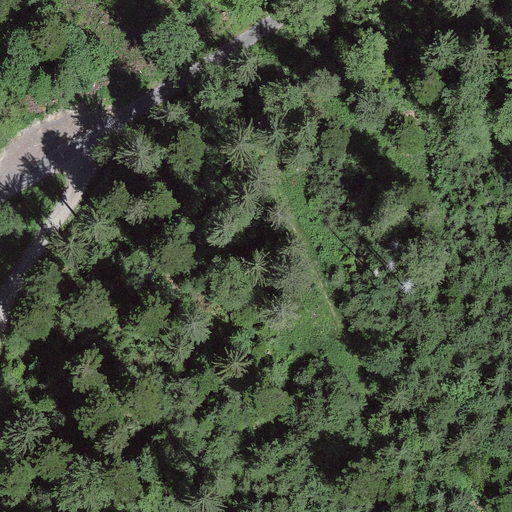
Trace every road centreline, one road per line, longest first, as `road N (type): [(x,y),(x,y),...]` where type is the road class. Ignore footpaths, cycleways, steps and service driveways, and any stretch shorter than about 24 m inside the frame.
road 1 (track): [(0,200),(315,0)]
road 2 (track): [(0,354),(133,118)]
